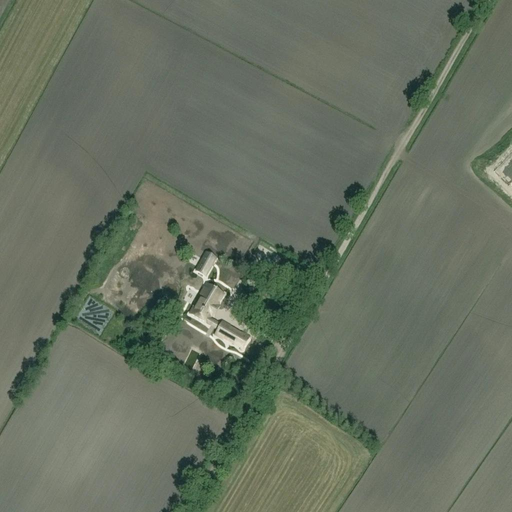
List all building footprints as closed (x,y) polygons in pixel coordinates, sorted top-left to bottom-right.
[(196,272),(205,277),(214,260),(205,255),(196,272)] [(284,260),(279,269),(296,278),(301,269),(284,260)] [(222,296),(205,286),(189,315),(205,325),(222,296)] [(248,340),(221,324),(216,334),(243,349),(248,340)] [(155,354),(163,357),(167,349),(159,345),(155,354)]
